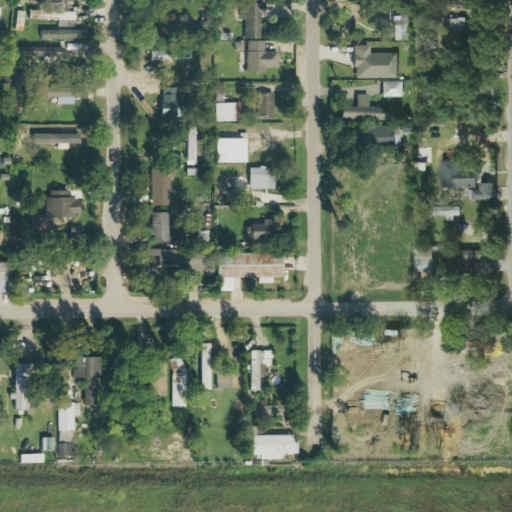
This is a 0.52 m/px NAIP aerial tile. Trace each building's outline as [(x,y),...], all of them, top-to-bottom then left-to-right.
[(73,11),(61,11),(61,3),(49,3),(49,9),(40,9),(40,20),(56,20),(56,27),(73,27),(73,11)] [(259,14),(263,14),(264,4),(242,3),(242,39),(258,39),(259,14)] [(445,18),(445,31),(464,30),(464,18),(445,18)] [(85,39),(85,29),(39,30),(39,40),(85,39)] [(276,51),(262,51),(263,41),(245,41),(245,72),(264,73),(264,68),(276,68),(276,51)] [(352,79),(396,78),(396,53),(368,54),(368,45),(352,46),(352,79)] [(39,47),(15,47),(15,59),(39,59),(39,47)] [(62,47),(42,48),(43,63),(54,63),(54,57),(62,57),(62,47)] [(401,82),(381,82),(381,97),(401,97),(401,82)] [(55,97),(55,104),(68,105),(69,88),(39,87),(39,97),(55,97)] [(159,118),(179,118),(180,88),(160,88),(159,118)] [(271,93),(256,94),(257,118),(272,118),(271,93)] [(387,108),(367,108),(367,95),(355,95),(355,107),(340,106),(339,119),(386,121),(387,108)] [(239,103),(213,103),(213,121),(239,121),(239,103)] [(365,126),(365,144),(392,145),(393,127),(365,126)] [(194,165),(194,156),(200,156),(201,143),(194,143),(194,129),(186,129),(184,165),(194,165)] [(78,144),(78,133),(50,133),(50,143),(78,144)] [(214,163),(244,163),(245,139),(215,138),(214,163)] [(492,184),(475,183),(475,168),(459,168),(459,160),(440,160),(440,188),(471,189),(471,200),(492,201),(492,184)] [(272,190),(272,168),(247,167),(247,189),(272,190)] [(168,206),(168,177),(173,177),(173,169),(149,169),(149,206),(168,206)] [(45,215),(29,216),(29,232),(53,232),(53,218),(75,217),(75,198),(67,198),(66,191),(44,191),(45,215)] [(459,205),(435,205),(435,216),(445,216),(445,218),(459,218),(459,205)] [(166,227),(166,213),(149,213),(150,243),(175,242),(175,227),(166,227)] [(269,241),(269,220),(261,220),(261,225),(244,225),(244,240),(269,241)] [(176,266),(177,250),(148,249),(147,265),(176,266)] [(414,273),(432,272),(431,249),(413,250),(414,273)] [(484,262),(484,250),(459,251),(460,269),(473,269),(473,262),(484,262)] [(280,253),(215,254),(215,278),(280,277),(280,253)] [(211,255),(184,256),(184,276),(211,275),(211,255)] [(0,261),(6,261),(6,281),(14,281),(14,291),(6,291),(6,292),(0,292),(0,261)] [(248,391),(258,391),(258,376),(262,376),(263,351),(249,350),(248,391)] [(199,353),(200,390),(210,390),(209,353),(199,353)] [(76,357),(76,367),(73,367),(73,381),(83,381),(83,403),(93,403),(93,395),(96,396),(96,377),(100,377),(101,357),(76,357)] [(169,407),(183,408),(184,360),(170,359),(169,407)] [(26,384),(31,384),(31,364),(15,364),(15,392),(10,392),(10,399),(15,399),(15,410),(26,410),(26,384)] [(164,397),(164,366),(149,366),(149,397),(164,397)] [(215,388),(229,388),(229,374),(216,373),(215,388)] [(58,402),(81,402),(81,414),(75,414),(75,423),(67,423),(67,429),(71,429),(71,441),(60,441),(59,429),(58,429),(58,402)] [(289,415),(289,405),(252,406),(253,415),(289,415)] [(279,459),(279,454),(294,454),(294,436),(251,436),(251,459),(279,459)] [(59,442),(75,442),(75,455),(59,456),(59,442)]
